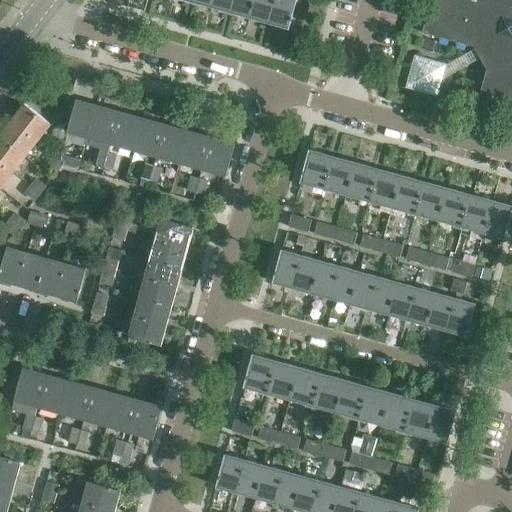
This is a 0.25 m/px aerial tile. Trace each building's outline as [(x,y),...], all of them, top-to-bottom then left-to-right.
[(231,12),(234,0),(213,0),(212,6),(231,12)] [(250,17),(255,0),(234,0),(231,12),(250,17)] [(270,23),(275,0),(255,0),(250,17),(270,23)] [(292,17),(297,0),(275,0),(270,23),(289,28),(292,20),(293,17),(292,17)] [(511,0),(431,0),(423,33),(492,52),(478,104),(511,113),(511,0)] [(440,94),(449,61),(416,52),(407,86),(440,94)] [(89,137),(97,106),(77,100),(69,131),(89,137)] [(50,124),(25,104),(13,121),(38,140),(50,124)] [(111,143),(120,112),(97,106),(89,137),(111,143)] [(134,149),(143,119),(120,112),(111,143),(134,149)] [(157,156),(166,125),(143,119),(134,149),(157,156)] [(38,140),(13,121),(0,136),(25,156),(38,140)] [(180,162),(189,131),(166,125),(157,156),(180,162)] [(203,168),(212,138),(189,131),(180,162),(203,168)] [(25,156),(0,136),(0,161),(13,171),(25,156)] [(226,175),(235,144),(212,138),(203,168),(226,175)] [(325,188),(333,157),(310,150),(308,158),(301,182),(325,188)] [(105,167),(109,153),(101,151),(97,165),(105,167)] [(113,169),(117,155),(109,153),(105,167),(113,169)] [(64,161),(62,159),(56,154),(51,161),(59,168),(64,161)] [(80,169),(83,158),(73,155),(70,166),(80,169)] [(347,194),(356,163),(333,157),(325,188),(347,194)] [(13,171),(0,161),(0,186),(1,187),(13,171)] [(370,201),(379,169),(356,163),(347,194),(370,201)] [(151,180),(155,166),(146,164),(143,177),(151,180)] [(159,182),(163,168),(155,166),(151,180),(159,182)] [(393,207),(402,176),(379,169),(370,201),(393,207)] [(196,192),(200,179),(192,176),(188,190),(196,192)] [(416,213),(425,182),(402,176),(393,207),(416,213)] [(45,186),(36,179),(31,186),(40,193),(45,186)] [(204,195),(208,181),(200,179),(196,192),(204,195)] [(439,220),(447,188),(425,182),(416,213),(439,220)] [(40,193),(31,186),(26,193),(34,199),(40,193)] [(462,226),(470,195),(447,188),(439,220),(462,226)] [(485,232),(493,201),(470,195),(462,226),(485,232)] [(505,238),(511,210),(511,206),(493,201),(485,232),(505,238)] [(35,225),(38,215),(30,213),(27,223),(35,225)] [(25,221),(17,214),(11,221),(20,228),(25,221)] [(309,232),(312,220),(292,214),(289,227),(309,232)] [(44,228),(47,217),(38,215),(35,225),(44,228)] [(127,230),(129,222),(119,219),(116,228),(127,230)] [(188,247),(193,228),(163,219),(157,239),(188,247)] [(20,228),(11,221),(6,228),(15,235),(20,228)] [(335,239),(338,227),(318,222),(315,234),(335,239)] [(74,236),(77,225),(69,223),(66,234),(74,236)] [(82,238),(85,228),(77,225),(74,236),(82,238)] [(355,245),(358,233),(338,227),(335,239),(355,245)] [(125,239),(127,230),(116,228),(114,236),(125,239)] [(381,252),(384,240),(364,234),(361,246),(381,252)] [(182,267),(186,252),(188,247),(157,239),(152,258),(182,267)] [(401,258),(404,245),(384,240),(381,252),(401,258)] [(426,265),(430,253),(410,247),(406,259),(426,265)] [(0,278),(19,284),(28,253),(8,248),(0,277),(0,278)] [(293,287),(302,256),(282,250),(276,271),(276,270),(275,273),(276,273),(273,282),(293,287)] [(38,289),(47,259),(28,253),(19,284),(38,289)] [(446,270),(450,258),(430,253),(426,265),(446,270)] [(312,292),(321,261),(302,256),(293,287),(312,292)] [(116,269),(118,261),(108,258),(106,266),(116,269)] [(177,286),(182,267),(152,258),(146,277),(177,286)] [(58,295),(66,264),(47,259),(38,289),(58,295)] [(472,277),(475,265),(455,260),(452,272),(472,277)] [(332,298),(340,267),(321,261),(312,292),(332,298)] [(77,300),(86,269),(66,264),(58,295),(77,300)] [(114,277),(116,269),(106,266),(103,274),(114,277)] [(351,303),(360,272),(340,267),(332,298),(351,303)] [(370,308),(379,277),(360,272),(351,303),(370,308)] [(172,305),(176,291),(177,286),(146,277),(141,297),(172,305)] [(390,314),(398,283),(379,277),(370,308),(390,314)] [(457,293),(461,281),(454,279),(451,292),(457,293)] [(464,295),(467,283),(461,281),(457,293),(464,295)] [(409,319),(418,288),(398,283),(390,314),(409,319)] [(428,325),(437,293),(418,288),(409,319),(428,325)] [(447,330),(456,299),(437,293),(428,325),(447,330)] [(166,324),(172,305),(141,297),(136,316),(166,324)] [(470,324),(476,304),(456,299),(447,330),(467,335),(470,327),(471,325),(470,324)] [(103,316),(105,308),(95,305),(93,313),(103,316)] [(161,344),(165,329),(166,324),(136,316),(130,336),(161,344)] [(268,392),(277,361),(253,355),(247,375),(246,378),(247,378),(244,386),(268,392)] [(291,399),(299,368),(277,361),(268,392),(291,399)] [(314,405),(322,374),(299,368),(291,399),(314,405)] [(39,406),(48,375),(24,369),(16,399),(39,406)] [(337,411),(345,380),(322,374),(314,405),(337,411)] [(62,412),(70,381),(48,375),(39,406),(62,412)] [(359,418),(368,387),(345,380),(337,411),(359,418)] [(85,418),(93,388),(70,381),(62,412),(85,418)] [(382,424),(391,393),(368,387),(359,418),(382,424)] [(108,425),(116,394),(93,388),(85,418),(108,425)] [(405,431),(414,399),(391,393),(382,424),(405,431)] [(131,431),(139,400),(116,394),(108,425),(131,431)] [(428,437),(437,406),(414,399),(405,431),(428,437)] [(154,437),(162,407),(139,400),(131,431),(154,437)] [(448,442),(454,422),(455,419),(454,419),(457,411),(437,406),(428,437),(448,442)] [(32,431),(36,417),(28,415),(24,429),(32,431)] [(40,433),(44,419),(36,417),(32,431),(40,433)] [(252,437),(256,424),(236,419),(232,431),(252,437)] [(278,444),(282,432),(262,426),(258,438),(278,444)] [(78,444),(82,430),(74,427),(70,441),(78,444)] [(86,446),(90,432),(82,430),(78,444),(86,446)] [(298,449),(301,437),(282,432),(278,444),(298,449)] [(324,456),(327,444),(307,439),(304,451),(324,456)] [(124,456),(127,442),(119,440),(116,454),(124,456)] [(132,459),(136,445),(127,442),(124,456),(132,459)] [(344,462),(347,450),(327,444),(324,456),(344,462)] [(370,469),(373,457),(353,451),(350,464),(370,469)] [(237,491),(245,460),(225,455),(220,475),(219,475),(219,478),(217,486),(237,491)] [(0,478),(15,482),(20,463),(0,457),(0,478)] [(390,475),(393,462),(373,457),(370,469),(390,475)] [(256,497),(265,466),(245,460),(237,491),(256,497)] [(415,482),(419,470),(399,464),(395,476),(415,482)] [(275,502),(284,471),(265,466),(256,497),(275,502)] [(435,487),(439,475),(419,470),(415,482),(435,487)] [(294,507),(303,476),(284,471),(275,502),(294,507)] [(310,511),(313,511),(322,482),(303,476),(294,507),(310,511)] [(0,499),(9,502),(15,482),(0,478),(0,499)] [(115,510),(120,490),(90,482),(84,501),(115,510)] [(334,511),(342,487),(322,482),(313,511),(334,511)] [(55,493),(57,485),(48,483),(46,491),(55,493)] [(355,511),(361,492),(342,487),(334,511),(355,511)] [(53,502),(55,493),(46,491),(44,499),(53,502)] [(376,511),(380,498),(361,492),(355,511),(376,511)] [(396,511),(399,503),(380,498),(376,511),(396,511)] [(0,511),(6,511),(9,502),(0,499),(0,511)] [(114,511),(115,510),(84,501),(81,511),(114,511)] [(418,511),(419,509),(399,503),(396,511),(418,511)]
